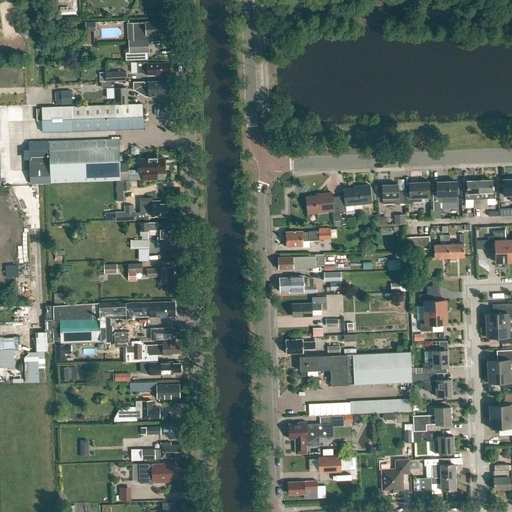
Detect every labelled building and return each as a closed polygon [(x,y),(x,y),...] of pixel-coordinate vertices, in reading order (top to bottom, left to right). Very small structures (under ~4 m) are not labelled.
[(86,23),(86,31),(95,31),(94,22),(86,23)] [(165,31),(167,29),(167,26),(165,24),(165,23),(157,23),(157,22),(145,22),(145,23),(133,23),(133,39),(127,39),(127,52),(124,52),(124,60),(146,59),(146,51),(147,51),(147,38),(145,38),(145,34),(157,34),(157,32),(165,32),(165,31)] [(137,73),(147,73),(147,76),(159,76),(160,74),(168,74),(168,62),(148,63),(148,62),(136,62),(137,73)] [(99,82),(126,81),(126,71),(105,72),(105,73),(99,73),(99,82)] [(169,94),(169,86),(170,86),(170,83),(169,82),(133,83),(133,90),(145,96),(159,96),(159,94),(169,94)] [(114,87),(115,104),(128,104),(127,86),(114,87)] [(61,91),(62,104),(72,104),(72,90),(61,91)] [(143,104),(41,107),(42,133),(143,129),(143,104)] [(49,142),(28,143),(30,184),(50,183),(119,180),(129,180),(143,180),(157,180),(157,174),(166,173),(165,158),(140,159),(141,170),(129,170),(128,163),(119,163),(119,140),(49,142)] [(491,180),(478,181),(480,209),(486,209),(486,199),(495,199),(495,192),(491,192),(491,180)] [(511,180),(502,180),(502,196),(510,196),(510,201),(511,201),(511,180)] [(466,181),(466,193),(465,193),(465,200),(472,200),(473,209),(480,209),(478,181),(466,181)] [(116,182),(117,201),(124,201),(123,191),(130,190),(130,182),(116,182)] [(456,182),(435,183),(436,192),(432,193),(433,211),(440,211),(440,207),(457,206),(456,182)] [(404,204),(415,203),(415,202),(422,202),(422,197),(428,197),(428,183),(409,184),(409,190),(404,190),(404,204)] [(398,190),(397,184),(382,185),(383,205),(404,204),(404,190),(398,190)] [(344,196),(338,197),(341,221),(340,212),(346,211),(345,206),(371,203),(369,185),(358,186),(358,188),(344,190),(344,196)] [(341,221),(338,197),(332,197),(331,193),(321,194),(321,196),(306,198),(308,214),(332,211),(333,222),(334,227),(337,226),(341,226),(340,221),(341,221)] [(145,213),(151,213),(151,217),(167,216),(167,204),(160,204),(159,201),(151,201),(151,198),(140,198),(140,212),(135,213),(135,212),(133,212),(133,205),(124,205),(124,212),(105,213),(105,220),(115,220),(115,221),(136,220),(136,219),(142,219),(145,217),(145,213)] [(405,215),(394,215),(394,224),(405,224),(405,215)] [(148,231),(157,231),(157,243),(172,243),(172,224),(158,225),(158,222),(139,223),(139,232),(148,231)] [(302,232),(286,233),(286,247),(302,246),(303,248),(309,247),(309,241),(319,241),(319,240),(331,239),(331,231),(330,231),(330,228),(319,229),(319,231),(308,231),(308,233),(302,233),(302,232)] [(448,235),(444,236),(445,245),(433,245),(433,258),(448,258),(448,244),(448,241),(448,235)] [(463,235),(459,235),(459,244),(448,244),(448,258),(463,257),(463,244),(463,235)] [(507,262),(506,241),(494,242),(494,237),(487,237),(488,249),(494,249),(495,263),(507,262)] [(149,240),(130,240),(130,249),(149,249),(149,240)] [(293,257),(278,258),(278,259),(277,259),(277,264),(279,263),(279,269),(293,269),(293,267),(324,266),(324,270),(335,270),(334,263),(335,263),(335,254),(309,255),(309,258),(300,259),(300,258),(293,259),(293,257)] [(142,263),(128,264),(128,272),(136,272),(142,272),(142,263)] [(104,264),(104,273),(117,273),(117,264),(104,264)] [(161,269),(147,269),(147,277),(161,277),(161,283),(173,283),(173,267),(161,268),(161,269)] [(341,272),(324,273),(324,282),(341,281),(341,272)] [(279,278),(280,292),(289,291),(289,293),(317,292),(316,286),(314,286),(313,279),(303,276),(290,277),(290,278),(279,278)] [(424,306),(424,313),(445,312),(445,300),(431,301),(431,295),(419,295),(419,307),(424,306)] [(322,311),(322,303),(326,303),(326,297),(312,297),(312,304),(292,304),(293,317),(312,316),(312,311),(322,311)] [(111,341),(110,319),(174,317),(174,303),(121,305),(121,303),(53,305),(53,320),(60,320),(61,343),(100,342),(111,341)] [(511,304),(494,305),(494,314),(485,314),(486,326),(507,325),(507,318),(511,318),(511,304)] [(446,325),(445,312),(424,313),(424,320),(420,321),(420,332),(432,331),(432,325),(446,325)] [(511,332),(508,333),(507,325),(486,326),(486,339),(501,338),(501,344),(511,344),(511,332)] [(129,341),(129,332),(114,333),(115,341),(129,341)] [(0,365),(11,366),(11,337),(0,337),(0,365)] [(303,349),(315,349),(315,342),(303,342),(303,340),(285,340),(285,354),(303,353),(303,349)] [(172,343),(162,343),(162,345),(143,345),(143,344),(132,345),(132,359),(142,359),(142,361),(148,361),(148,356),(163,355),(170,355),(170,354),(180,353),(179,344),(172,344),(172,343)] [(64,363),(63,346),(54,347),(55,363),(64,363)] [(423,375),(436,374),(435,368),(448,367),(447,350),(439,351),(431,351),(432,359),(428,359),(428,364),(422,364),(423,375)] [(497,360),(496,360),(487,361),(488,372),(509,371),(509,365),(511,364),(511,351),(497,352),(497,360)] [(410,353),(297,358),(297,365),(299,364),(299,371),(330,370),(331,386),(411,383),(410,353)] [(172,363),(149,363),(149,375),(169,374),(169,372),(180,372),(180,370),(181,369),(181,367),(180,366),(180,364),(172,364),(172,363)] [(68,367),(59,368),(60,380),(69,380),(68,367)] [(511,378),(509,378),(509,371),(488,372),(488,384),(502,384),(502,390),(511,389),(511,378)] [(130,373),(115,373),(115,381),(130,381),(130,373)] [(436,374),(423,375),(424,391),(435,390),(436,397),(451,396),(450,380),(436,380),(436,374)] [(179,399),(178,385),(156,386),(157,399),(158,399),(159,401),(171,401),(171,399),(179,399)] [(351,415),(412,412),(411,399),(350,401),(350,402),(351,414),(351,415)] [(151,409),(151,401),(140,401),(141,420),(159,419),(159,408),(151,409)] [(350,402),(309,404),(309,416),(351,414),(350,402)] [(510,405),(496,406),(489,406),(490,417),(511,416),(510,405)] [(425,431),(439,431),(438,425),(450,424),(449,407),(434,408),(434,415),(413,417),(414,432),(425,431)] [(299,424),(288,425),(289,439),(295,439),(295,454),(306,454),(306,438),(332,437),(331,423),(342,422),(342,416),(320,417),(321,423),(304,424),(304,423),(299,423),(299,424)] [(511,429),(511,416),(490,417),(490,429),(496,429),(511,429)] [(405,431),(405,442),(414,442),(413,431),(405,431)] [(439,431),(425,431),(426,442),(437,442),(438,453),(453,452),(453,437),(439,437),(439,431)] [(160,444),(160,449),(131,450),(131,461),(142,461),(161,460),(170,460),(170,458),(182,458),(181,445),(170,446),(170,444),(160,444)] [(86,449),(80,450),(81,458),(89,457),(89,452),(86,449)] [(505,449),(501,457),(508,460),(511,451),(505,449)] [(341,456),(318,457),(319,473),(341,472),(341,456)] [(438,459),(424,460),(424,466),(431,466),(432,478),(413,479),(455,477),(454,464),(450,465),(450,458),(438,459)] [(403,474),(409,473),(409,459),(395,460),(395,469),(381,469),(382,490),(403,489),(403,474)] [(138,464),(139,484),(168,483),(168,481),(176,481),(176,478),(180,478),(179,468),(168,468),(168,465),(151,465),(151,464),(148,465),(148,463),(138,464)] [(510,489),(509,475),(509,465),(494,465),(494,478),(493,478),(494,489),(510,489)] [(441,491),(455,490),(455,477),(413,479),(414,491),(432,490),(431,484),(441,483),(441,491)] [(288,484),(287,485),(287,489),(288,489),(288,491),(289,491),(289,495),(305,494),(304,490),(316,490),(316,482),(305,483),(304,482),(288,483),(288,484)] [(118,487),(118,491),(125,491),(125,493),(119,493),(119,499),(128,499),(127,487),(118,487)]
